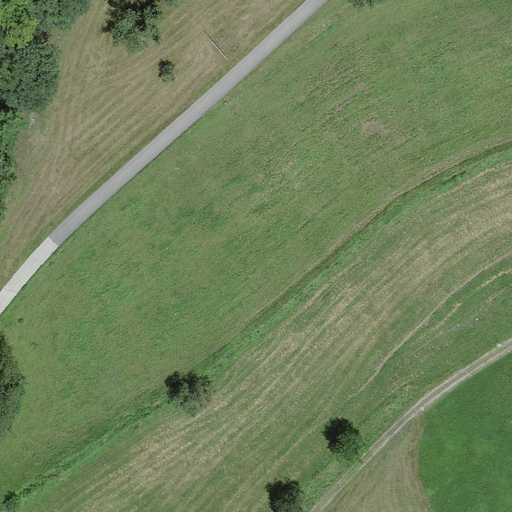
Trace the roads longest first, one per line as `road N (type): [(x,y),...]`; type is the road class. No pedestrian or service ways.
road 1 (unclassified): [(317,0),(49,246),(0,311)]
road 2 (track): [(511,341),(428,396),(321,511)]
